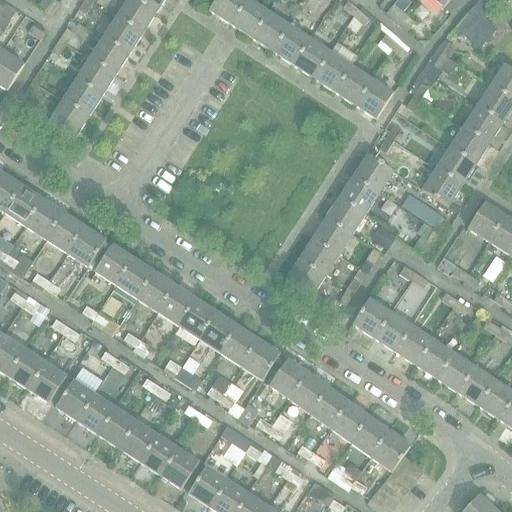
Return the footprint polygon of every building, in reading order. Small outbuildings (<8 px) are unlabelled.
[(51,16),(59,4),(52,0),(51,0),(45,10),(44,11),(51,16)] [(92,4),(86,0),(84,0),(78,11),(85,15),(92,4)] [(131,0),(127,0),(115,19),(141,36),(155,15),(131,0)] [(131,0),(155,15),(164,0),(131,0)] [(215,0),(208,12),(230,26),(246,0),(215,0)] [(246,0),(230,26),(250,39),(267,13),(246,0)] [(433,0),(443,8),(450,0),(433,0)] [(342,8),(353,18),(358,11),(348,2),(342,8)] [(388,11),(399,20),(404,14),(394,4),(388,11)] [(2,7),(0,9),(0,14),(9,21),(14,14),(3,8),(2,7)] [(477,48),(494,29),(472,9),(455,29),(477,48)] [(358,11),(353,18),(364,27),(369,21),(358,11)] [(267,13),(250,39),(271,52),(288,27),(267,13)] [(404,14),(399,20),(409,29),(415,23),(404,14)] [(115,19),(102,39),(128,56),(141,36),(115,19)] [(39,41),(44,34),(33,27),(28,34),(39,41)] [(288,27),(271,52),(292,66),(308,40),(288,27)] [(66,29),(58,41),(65,45),(73,34),(66,29)] [(380,41),(391,51),(396,44),(386,35),(380,41)] [(102,39),(89,60),(114,77),(128,56),(102,39)] [(308,40),(292,66),(313,79),(329,54),(308,40)] [(65,45),(58,41),(51,52),(58,57),(65,45)] [(446,60),(454,47),(448,43),(440,55),(446,60)] [(396,44),(391,51),(401,60),(406,54),(396,44)] [(1,53),(0,54),(0,87),(6,92),(23,67),(1,53)] [(329,54),(313,79),(333,93),(350,67),(329,54)] [(439,71),(446,60),(440,55),(433,66),(439,71)] [(89,60),(75,81),(101,97),(114,77),(89,60)] [(511,72),(503,66),(489,88),(511,102),(511,72)] [(350,67),(333,93),(354,106),(371,81),(350,67)] [(39,71),(31,82),(38,87),(46,75),(39,71)] [(75,81),(62,101),(88,118),(101,97),(75,81)] [(371,81),(354,106),(376,120),(392,95),(371,81)] [(38,87),(31,82),(24,94),(31,99),(38,87)] [(420,101),(427,89),(420,85),(413,97),(420,101)] [(511,102),(489,88),(476,108),(501,125),(511,108),(511,102)] [(420,101),(413,97),(405,108),(412,113),(420,101)] [(88,118),(62,101),(48,123),(74,140),(88,118)] [(476,108),(462,129),(488,146),(501,125),(476,108)] [(392,143),(400,131),(393,127),(386,138),(392,143)] [(462,129),(449,150),(474,166),(488,146),(462,129)] [(392,143),(386,138),(378,150),(385,154),(392,143)] [(449,150),(435,170),(461,187),(474,166),(449,150)] [(366,156),(352,178),(378,194),(392,173),(366,156)] [(461,187),(435,170),(421,192),(447,208),(461,187)] [(0,174),(0,212),(3,214),(21,187),(0,174)] [(352,178),(339,198),(365,215),(378,194),(352,178)] [(21,187),(3,214),(24,228),(42,201),(21,187)] [(339,198),(325,219),(351,236),(365,215),(339,198)] [(42,201),(24,228),(45,241),(62,214),(42,201)] [(466,229),(488,243),(504,218),(483,204),(466,229)] [(62,214),(45,241),(65,255),(83,227),(62,214)] [(441,218),(433,229),(440,234),(448,222),(441,218)] [(511,222),(504,218),(488,243),(509,257),(511,251),(511,222)] [(325,219),(312,240),(338,256),(351,236),(325,219)] [(83,227),(65,255),(87,269),(105,242),(83,227)] [(440,234),(433,229),(426,241),(433,245),(440,234)] [(312,240),(298,260),(324,277),(338,256),(312,240)] [(94,273),(115,287),(133,260),(111,246),(94,273)] [(379,254),(373,249),(365,261),(372,265),(379,254)] [(7,256),(3,263),(14,270),(19,264),(7,256)] [(133,260),(115,287),(136,300),(154,273),(133,260)] [(324,277),(298,260),(284,282),(310,299),(324,277)] [(399,274),(411,282),(415,276),(403,268),(399,274)] [(462,283),(466,276),(454,268),(450,275),(462,283)] [(154,273),(136,300),(157,314),(174,287),(154,273)] [(33,282),(44,290),(49,283),(37,276),(33,282)] [(415,276),(411,282),(422,290),(426,283),(415,276)] [(466,276),(462,283),(473,290),(477,283),(466,276)] [(352,295),(360,284),(353,279),(346,291),(352,295)] [(49,283),(44,290),(56,297),(60,291),(49,283)] [(174,287),(157,314),(178,327),(195,300),(174,287)] [(352,295),(346,291),(338,303),(345,307),(352,295)] [(21,308),(26,301),(14,294),(10,301),(21,308)] [(440,302),(452,309),(456,303),(445,295),(440,302)] [(503,310),(507,303),(496,295),(491,302),(503,310)] [(195,300),(178,327),(198,341),(216,314),(195,300)] [(352,325),(373,340),(390,314),(368,300),(352,325)] [(37,309),(26,301),(21,308),(33,316),(37,309)] [(456,303),(452,309),(464,317),(468,310),(456,303)] [(511,305),(507,303),(503,310),(511,315),(511,305)] [(82,314),(94,322),(98,315),(86,308),(82,314)] [(216,314),(198,341),(219,355),(237,328),(216,314)] [(390,314),(373,340),(394,353),(411,328),(390,314)] [(105,330),(110,323),(98,315),(94,322),(105,330)] [(51,328),(63,335),(67,329),(56,321),(51,328)] [(482,329),(494,336),(498,330),(486,322),(482,329)] [(237,328),(219,355),(240,368),(258,341),(237,328)] [(411,328),(394,353),(415,367),(431,341),(411,328)] [(67,329),(63,335),(74,343),(79,336),(67,329)] [(498,330),(494,336),(505,344),(510,337),(498,330)] [(124,342),(135,349),(139,342),(128,335),(124,342)] [(3,337),(0,341),(0,372),(6,377),(24,350),(3,337)] [(258,341),(240,368),(262,382),(279,355),(258,341)] [(431,341),(415,367),(435,380),(452,355),(431,341)] [(139,342),(135,349),(147,357),(151,350),(139,342)] [(24,350),(6,377),(27,390),(44,363),(24,350)] [(100,360),(112,367),(116,361),(105,353),(100,360)] [(452,355),(435,380),(456,394),(473,368),(452,355)] [(116,361),(112,367),(124,375),(128,368),(116,361)] [(268,387),(289,402),(308,375),(287,361),(268,387)] [(181,370),(170,362),(165,369),(177,376),(181,370)] [(44,363),(27,390),(48,404),(66,377),(44,363)] [(473,368),(456,394),(477,407),(493,382),(473,368)] [(190,389),(196,379),(181,370),(177,376),(175,380),(190,389)] [(308,375),(289,402),(309,416),(328,390),(308,375)] [(142,387),(154,395),(158,388),(146,380),(142,387)] [(55,409),(77,423),(94,396),(72,382),(55,409)] [(511,393),(493,382),(477,407),(497,421),(511,397),(511,393)] [(158,388),(154,395),(165,402),(170,395),(158,388)] [(207,396),(218,403),(223,396),(211,389),(207,396)] [(328,390),(309,416),(329,431),(348,404),(328,390)] [(94,396),(77,423),(97,436),(115,410),(94,396)] [(223,396),(218,403),(230,411),(235,404),(223,396)] [(511,397),(497,421),(511,430),(511,397)] [(258,411),(247,404),(237,420),(248,427),(258,411)] [(348,404),(329,431),(350,445),(368,418),(348,404)] [(183,414),(195,421),(199,415),(188,407),(183,414)] [(115,410),(97,436),(118,450),(135,423),(115,410)] [(199,415),(195,421),(207,429),(211,422),(199,415)] [(368,418),(350,445),(370,459),(389,433),(368,418)] [(256,427),(267,435),(272,428),(260,421),(256,427)] [(135,423),(118,450),(139,463),(156,437),(135,423)] [(220,438),(233,446),(245,454),(251,444),(226,428),(220,438)] [(272,428),(267,435),(279,443),(284,436),(272,428)] [(389,433),(370,459),(391,474),(396,467),(403,457),(409,447),(405,444),(389,433)] [(156,437),(139,463),(160,477),(177,450),(156,437)] [(256,462),(261,455),(249,447),(245,454),(256,462)] [(297,454),(309,462),(313,455),(302,448),(297,454)] [(177,450),(160,477),(181,491),(198,464),(177,450)] [(313,455),(309,462),(320,470),(325,463),(313,455)] [(403,457),(396,467),(415,482),(423,473),(403,457)] [(274,473),(286,481),(291,474),(279,466),(274,473)] [(391,474),(389,477),(408,492),(415,482),(396,467),(391,474)] [(188,495),(209,509),(227,482),(205,468),(188,495)] [(291,474),(286,481),(298,488),(302,481),(291,474)] [(350,489),(355,482),(343,475),(339,481),(350,489)] [(389,477),(382,486),(400,501),(408,492),(389,477)] [(227,482),(209,509),(213,511),(236,511),(247,495),(227,482)] [(355,482),(350,489),(362,497),(367,490),(355,482)] [(382,486),(374,496),(393,511),(400,501),(382,486)] [(328,508),(332,501),(320,494),(316,500),(328,508)] [(247,495),(236,511),(266,511),(268,509),(247,495)] [(391,511),(393,511),(374,496),(367,505),(375,511),(391,511)] [(463,511),(494,511),(478,496),(463,511)] [(332,501),(328,508),(333,511),(341,511),(344,509),(332,501)]
